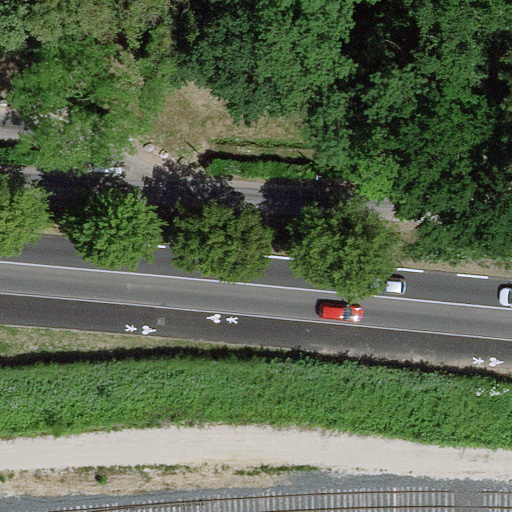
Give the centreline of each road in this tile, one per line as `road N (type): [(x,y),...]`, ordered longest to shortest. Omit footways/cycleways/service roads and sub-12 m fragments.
road 1 (tertiary): [(0,263),(511,308)]
road 2 (track): [(0,454),(185,442),(511,460)]
road 3 (residential): [(147,189),(511,210)]
